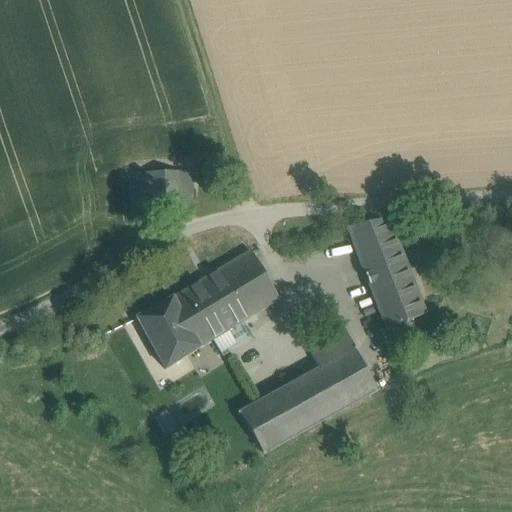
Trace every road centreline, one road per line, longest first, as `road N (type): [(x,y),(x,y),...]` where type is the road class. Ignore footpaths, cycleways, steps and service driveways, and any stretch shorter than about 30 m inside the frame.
road 1 (unclassified): [(0,325),(35,314),(183,232),(315,208),(511,197)]
road 2 (track): [(254,218),(181,0)]
